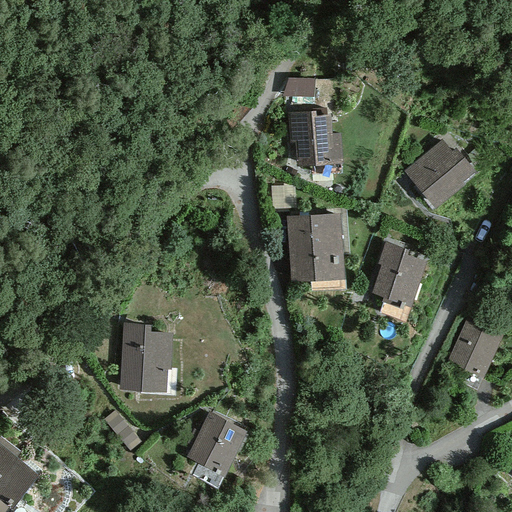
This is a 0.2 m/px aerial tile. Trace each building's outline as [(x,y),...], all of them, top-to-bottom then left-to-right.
[(313,97),(313,80),(287,78),(282,96),(313,97)] [(315,111),(288,113),(290,143),(295,143),(296,167),(342,164),(340,133),(331,133),(330,115),(316,116),(315,111)] [(462,182),(474,172),(455,148),(451,152),(441,140),(403,171),(434,209),(464,185),(462,182)] [(294,185),(270,186),(271,210),(295,209),(294,185)] [(340,213),(286,216),(289,282),(343,279),(340,213)] [(409,307),(426,262),(406,255),(408,251),(386,242),(377,265),(380,266),(370,293),(383,298),(381,303),(383,303),(380,312),(403,321),(409,307)] [(504,330),(466,314),(446,364),(482,378),(504,330)] [(122,323),(118,390),(165,393),(166,370),(170,370),(172,333),(150,332),(150,326),(122,323)] [(208,412),(185,457),(197,464),(192,475),(216,489),(222,477),(223,477),(246,432),(208,412)] [(0,500),(12,510),(37,477),(15,457),(20,452),(0,436),(0,500)]
